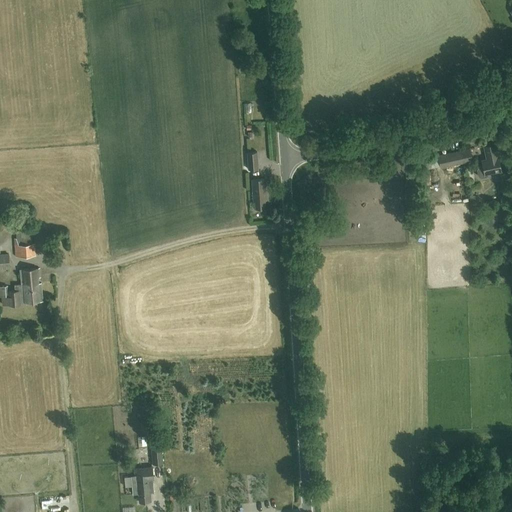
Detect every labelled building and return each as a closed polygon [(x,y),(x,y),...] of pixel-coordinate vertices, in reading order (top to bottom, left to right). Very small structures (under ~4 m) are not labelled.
[(486,176),(485,174),(501,170),(495,143),(484,146),(487,159),(481,160),(483,166),(478,167),(477,169),(479,176),(481,177),(486,176)] [(464,157),(471,156),(469,148),(438,155),(440,167),(465,161),(464,157)] [(247,152),(248,169),(258,168),(257,152),(247,152)] [(437,169),(437,165),(439,165),(438,156),(424,158),(425,166),(431,165),(432,170),(437,169)] [(279,184),(278,173),(266,174),(267,185),(279,184)] [(252,179),(253,200),(254,200),(255,208),(265,207),(265,200),(266,199),(265,178),(252,179)] [(35,244),(15,245),(16,257),(36,256),(35,244)] [(0,268),(9,268),(9,254),(0,254),(0,268)] [(19,302),(42,299),(41,282),(37,283),(37,277),(40,277),(39,267),(19,269),(21,284),(18,284),(18,290),(9,291),(8,286),(0,286),(0,296),(2,297),(3,304),(9,303),(10,304),(20,303),(19,302)] [(153,463),(162,462),(160,438),(150,439),(153,463)] [(135,475),(124,476),(125,487),(132,486),(133,494),(139,493),(139,502),(151,501),(150,492),(154,492),(153,478),(152,467),(134,469),(135,475)]
